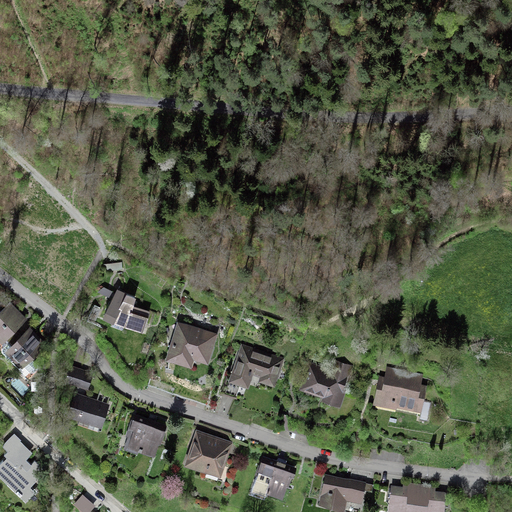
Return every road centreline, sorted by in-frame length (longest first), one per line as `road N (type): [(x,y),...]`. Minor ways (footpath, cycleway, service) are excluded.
road 1 (residential): [(0,274),(129,390),(167,407),(327,457),(511,480)]
road 2 (unclassified): [(0,88),(321,115),(511,107)]
road 3 (residential): [(121,511),(0,398)]
road 4 (track): [(91,229),(0,142)]
